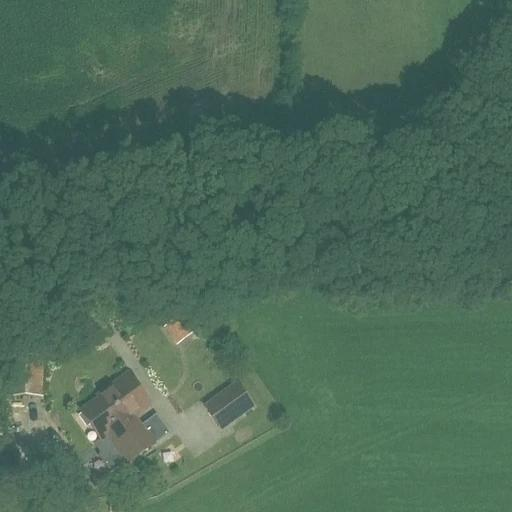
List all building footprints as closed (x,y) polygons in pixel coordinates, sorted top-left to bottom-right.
[(178,318),(164,328),(176,345),(190,335),(178,318)] [(7,396),(41,396),(40,357),(7,357),(7,396)] [(103,395),(95,401),(106,415),(109,413),(107,411),(114,406),(123,418),(118,421),(121,425),(106,436),(100,441),(99,439),(93,445),(100,454),(97,456),(100,460),(116,449),(127,463),(168,433),(155,416),(139,427),(132,417),(149,405),(126,375),(102,393),(103,395)] [(235,384),(204,407),(220,430),(251,407),(235,384)] [(100,441),(106,436),(121,425),(118,421),(123,418),(114,406),(107,411),(109,413),(106,415),(95,401),(80,413),(99,439),(100,441)] [(0,483),(13,484),(14,454),(0,453),(0,483)]
